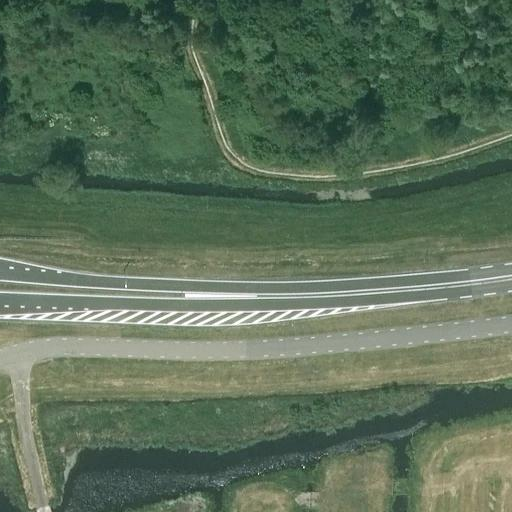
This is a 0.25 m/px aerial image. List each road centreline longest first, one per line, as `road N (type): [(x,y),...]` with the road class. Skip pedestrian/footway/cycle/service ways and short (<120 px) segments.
road 1 (unclassified): [(511,323),(356,344),(0,357)]
road 2 (primary): [(218,296),(304,297),(511,277)]
road 3 (track): [(256,511),(331,500),(350,489),(421,487),(511,467)]
road 4 (primary): [(218,296),(177,284),(0,271)]
road 5 (primary): [(0,300),(177,303),(218,296)]
road 6 (track): [(17,354),(43,511)]
